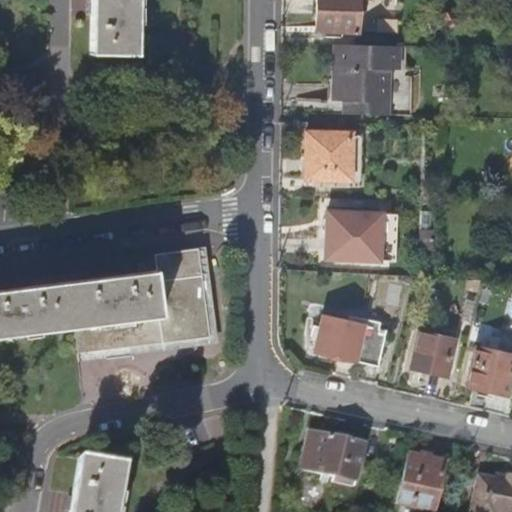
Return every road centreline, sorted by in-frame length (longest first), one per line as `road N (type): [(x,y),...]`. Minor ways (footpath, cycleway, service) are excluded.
road 1 (residential): [(253,210),(266,383),(511,433)]
road 2 (residential): [(0,242),(253,210)]
road 3 (residential): [(253,210),(255,0)]
